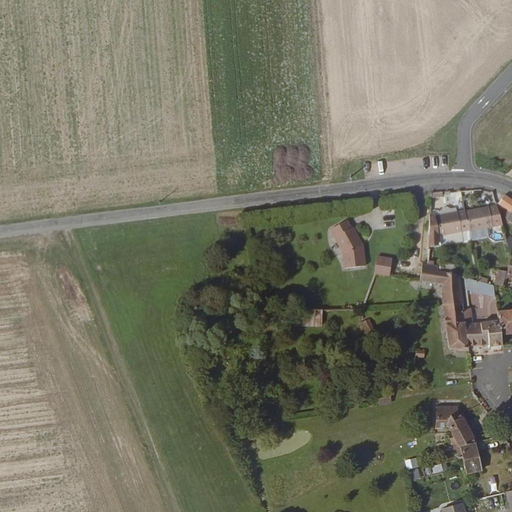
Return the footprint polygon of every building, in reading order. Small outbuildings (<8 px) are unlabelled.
[(511,208),(499,200),(493,209),(511,221),(511,208)] [(467,237),(497,230),(491,212),(462,218),(466,236),(467,237)] [(434,271),(436,243),(466,236),(462,218),(462,217),(430,224),(429,270),(434,271)] [(354,226),(352,227),(348,219),(332,227),(342,246),(343,266),(364,266),(363,245),(354,226)] [(376,258),(374,274),(388,277),(391,261),(376,258)] [(429,270),(428,270),(428,266),(421,265),(418,283),(441,288),(439,295),(441,310),(462,309),(457,281),(436,277),(437,272),(434,271),(429,270)] [(509,273),(501,271),(498,286),(507,288),(509,273)] [(498,286),(481,282),(463,278),(465,288),(498,295),(498,286)] [(309,309),(308,325),(322,326),(322,309),(309,309)] [(460,353),(466,352),(466,349),(465,332),(462,313),(462,309),(441,310),(446,352),(459,351),(460,353)] [(486,347),(487,350),(498,349),(497,336),(497,326),(472,326),(470,319),(472,318),(472,315),(469,315),(469,312),(467,312),(462,313),(465,332),(466,349),(486,347)] [(511,316),(496,318),(497,326),(497,336),(511,333),(511,316)] [(359,350),(370,345),(362,324),(351,329),(359,350)] [(431,410),(433,429),(444,428),(446,420),(456,416),(455,407),(431,410)] [(472,445),(460,414),(456,416),(446,420),(444,428),(450,437),(457,449),(472,445)] [(455,457),(459,456),(457,449),(450,437),(445,439),(455,457)] [(480,440),(480,448),(493,447),(493,439),(480,440)] [(462,469),(476,466),(472,445),(457,449),(459,456),(455,457),(452,457),(453,461),(459,459),(462,469)] [(410,479),(421,478),(418,458),(407,460),(410,479)] [(446,462),(432,466),(434,473),(448,469),(446,462)] [(435,505),(436,511),(457,511),(454,500),(435,505)]
